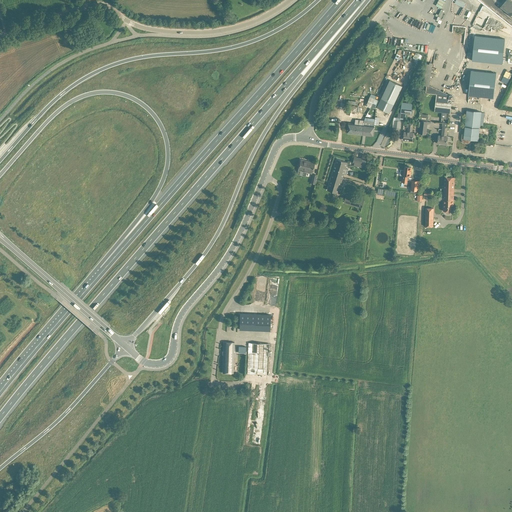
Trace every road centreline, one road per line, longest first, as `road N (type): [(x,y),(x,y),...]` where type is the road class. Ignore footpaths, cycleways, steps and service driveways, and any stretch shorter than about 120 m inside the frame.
road 1 (motorway): [(0,417),(359,0)]
road 2 (motorway): [(125,345),(209,246),(268,125),(361,0)]
road 3 (motorway): [(0,175),(48,120),(82,96),(119,93),(150,110),(166,140),(164,177),(92,281)]
road 4 (motorway): [(341,0),(92,281)]
road 5 (motorway): [(319,0),(256,41),(140,57),(87,76),(0,161)]
road 6 (unclassified): [(0,35),(97,5),(147,29),(215,31),(289,0)]
road 7 (unclassified): [(125,345),(149,364),(169,358),(183,309),(225,259),(263,177)]
road 8 (unclassified): [(307,140),(511,170)]
road 9 (motorway): [(0,468),(67,411),(125,345)]
road 10 (unclassified): [(220,332),(278,195),(263,177)]
road 11 (unclassified): [(307,140),(317,92),(391,0)]
road 12 (secondary): [(125,345),(5,242)]
road 13 (motorway): [(92,281),(0,391)]
